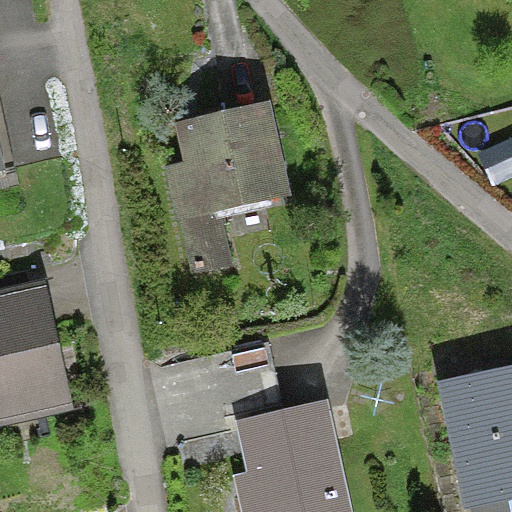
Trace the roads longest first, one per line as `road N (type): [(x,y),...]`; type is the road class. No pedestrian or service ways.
road 1 (residential): [(54,0),(149,511)]
road 2 (residential): [(256,0),(381,132),(511,240)]
